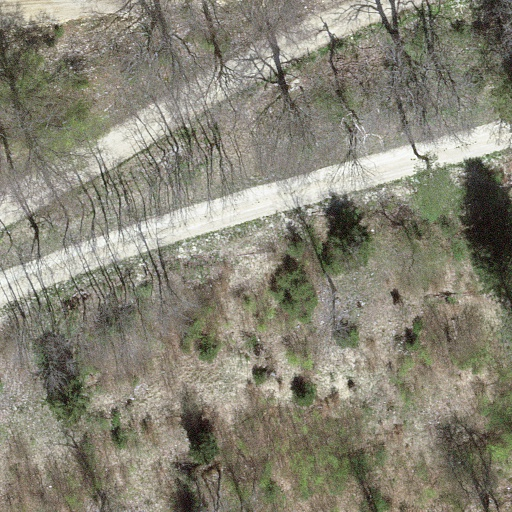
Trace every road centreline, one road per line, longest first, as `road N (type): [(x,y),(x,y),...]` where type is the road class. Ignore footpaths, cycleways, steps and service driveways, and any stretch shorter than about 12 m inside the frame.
road 1 (unclassified): [(0,290),(283,192),(511,130)]
road 2 (unclassified): [(380,0),(0,203)]
